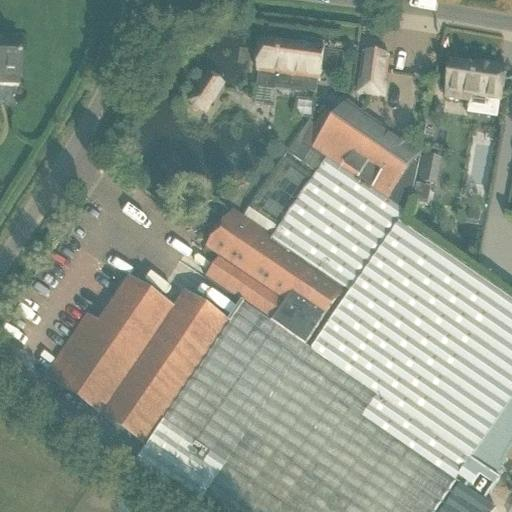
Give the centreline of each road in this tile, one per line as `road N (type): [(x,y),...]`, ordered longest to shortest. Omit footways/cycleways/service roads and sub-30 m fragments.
road 1 (unclassified): [(0,265),(111,76),(132,0)]
road 2 (unclassified): [(511,21),(351,0)]
